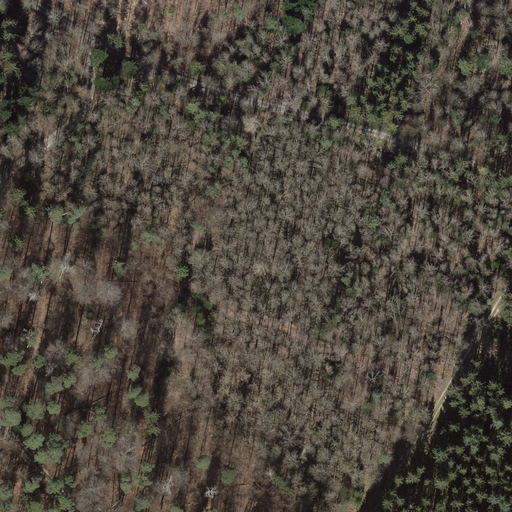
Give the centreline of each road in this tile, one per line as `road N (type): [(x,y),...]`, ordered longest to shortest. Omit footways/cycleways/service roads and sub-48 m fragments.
road 1 (residential): [(27,0),(157,70),(511,176)]
road 2 (track): [(511,281),(375,511)]
road 3 (track): [(157,70),(116,89),(0,181)]
